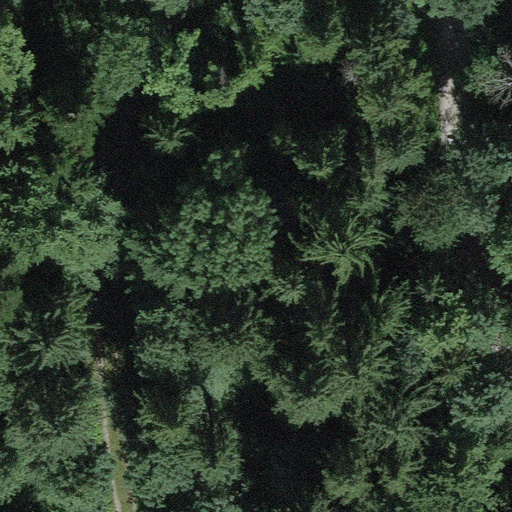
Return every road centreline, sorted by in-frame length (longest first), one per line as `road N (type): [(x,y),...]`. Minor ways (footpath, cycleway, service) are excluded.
road 1 (track): [(158,0),(132,70),(110,198),(116,394),(132,511)]
road 2 (track): [(460,0),(461,170),(489,305),(511,371)]
